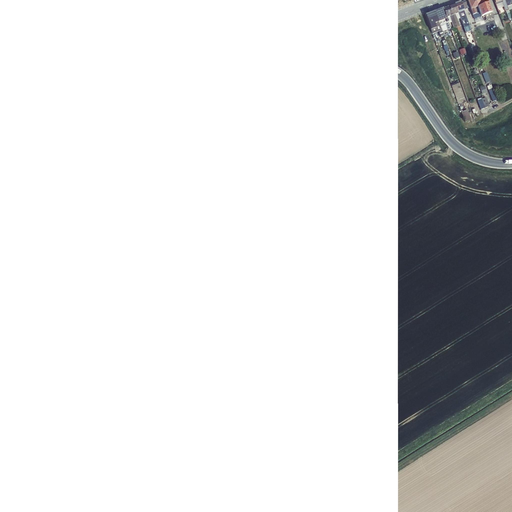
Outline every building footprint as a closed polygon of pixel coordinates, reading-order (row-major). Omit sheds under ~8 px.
[(470,8),(467,0),(461,3),(464,10),(470,8)] [(488,3),(487,0),(467,0),(470,8),(470,9),(474,8),(477,7),(488,3)] [(504,0),(495,3),(497,9),(503,7),(505,12),(508,10),(507,6),(506,3),(504,0)] [(460,2),(454,4),(458,12),(458,13),(464,11),(464,10),(461,3),(460,2)] [(492,13),(488,3),(477,7),(481,17),(484,16),(491,13),(492,13)] [(452,15),(458,12),(454,4),(448,6),(449,6),(452,15)] [(448,6),(443,8),(446,17),(449,16),(452,15),(449,6),(448,6)] [(481,17),(477,7),(474,8),(476,13),(472,15),(474,19),(481,17)] [(434,12),(438,22),(447,19),(446,17),(443,8),(434,12)] [(468,22),(464,11),(458,13),(460,19),(461,20),(463,19),(465,23),(466,27),(469,26),(468,22)] [(434,12),(425,15),(431,30),(436,28),(436,26),(434,27),(433,24),(436,23),(438,22),(434,12)] [(458,12),(452,15),(457,27),(459,27),(460,26),(457,20),(460,19),(458,13),(458,12)] [(447,19),(438,22),(441,30),(442,30),(442,32),(451,29),(449,23),(448,22),(447,19)] [(463,19),(461,20),(465,34),(471,31),(469,26),(466,27),(465,23),(463,19)] [(494,19),(487,22),(489,28),(496,25),(494,19)] [(436,28),(431,30),(436,45),(441,43),(439,38),(436,28)] [(488,90),(493,101),(497,100),(492,89),(488,90)] [(477,101),(481,110),(489,106),(486,97),(481,99),(481,98),(477,99),(478,100),(477,101)] [(461,112),(465,122),(471,120),(467,109),(461,112)]
